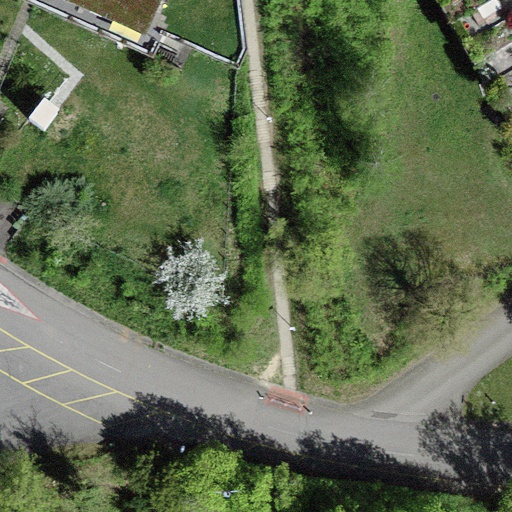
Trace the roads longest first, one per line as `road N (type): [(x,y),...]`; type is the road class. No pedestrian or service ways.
road 1 (residential): [(154,387),(264,424),(392,452),(511,463)]
road 2 (residential): [(0,303),(154,387)]
road 3 (residential): [(154,387),(0,447)]
